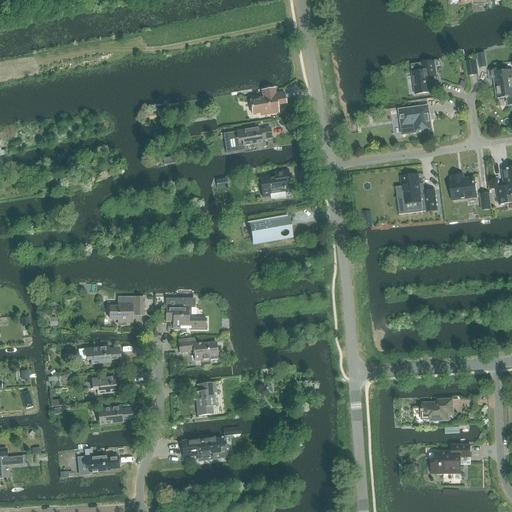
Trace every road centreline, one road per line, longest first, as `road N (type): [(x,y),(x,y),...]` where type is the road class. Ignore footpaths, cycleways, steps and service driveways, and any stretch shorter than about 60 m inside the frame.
road 1 (residential): [(353,373),(328,167)]
road 2 (residential): [(328,167),(301,0)]
road 3 (residential): [(140,506),(158,426),(158,347)]
road 4 (residential): [(328,167),(476,146)]
road 5 (residential): [(353,373),(494,364)]
road 6 (residential): [(362,511),(353,373)]
road 7 (residential): [(511,496),(500,465),(494,364)]
